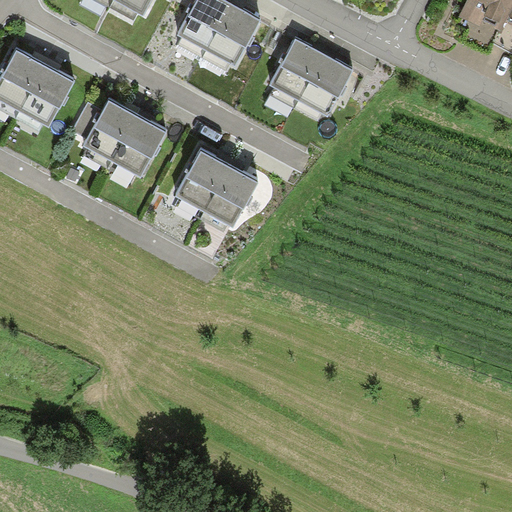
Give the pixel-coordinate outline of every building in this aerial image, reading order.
[(156,0),(107,0),(145,21),(156,0)] [(258,24),(215,0),(189,0),(169,37),(232,71),(258,24)] [(506,0),(464,0),(455,21),(490,37),(496,23),(506,0)] [(511,0),(506,0),(496,23),(511,30),(511,0)] [(353,73),(291,38),(264,86),(327,121),(353,73)] [(78,82),(16,46),(0,74),(0,103),(49,132),(78,82)] [(173,129),(107,91),(74,149),(139,186),(173,129)] [(259,178),(200,146),(167,206),(227,237),(259,178)]
